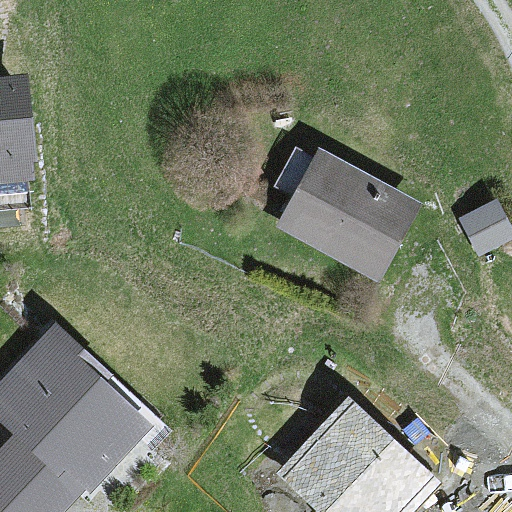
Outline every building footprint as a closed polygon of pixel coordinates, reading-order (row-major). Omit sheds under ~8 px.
[(0,188),(25,185),(17,81),(0,82),(0,188)] [(413,211),(304,154),(257,244),(367,301),(413,211)] [(487,206),(452,223),(473,266),(507,250),(487,206)] [(47,393),(14,371),(0,391),(0,427),(64,472),(93,429),(133,456),(169,403),(81,343),(47,393)] [(414,511),(429,497),(332,405),(263,478),(299,511),(414,511)]
